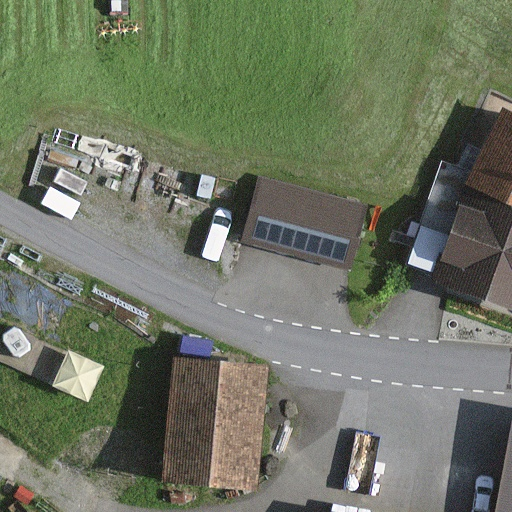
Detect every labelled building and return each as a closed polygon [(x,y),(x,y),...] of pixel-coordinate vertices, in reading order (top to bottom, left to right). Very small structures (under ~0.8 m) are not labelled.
[(511,305),(511,136),(460,288),(511,305)] [(351,273),(371,208),(259,174),(239,239),(351,273)] [(280,490),(292,364),(197,355),(185,481),(280,490)] [(511,511),(511,412),(494,511),(511,511)] [(14,511),(0,501),(0,511),(14,511)]
